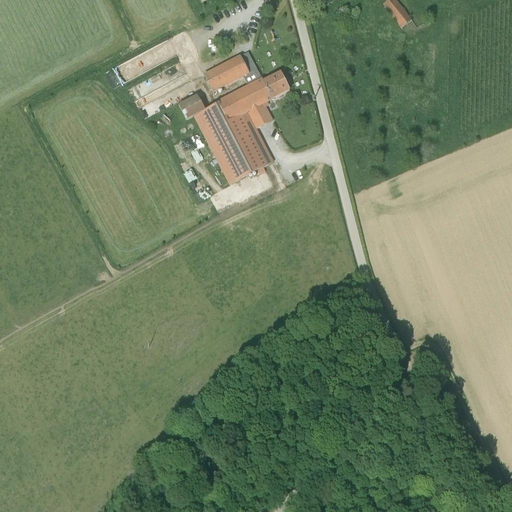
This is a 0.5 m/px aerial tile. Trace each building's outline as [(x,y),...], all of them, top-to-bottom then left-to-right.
[(395,0),(389,0),(382,6),(401,30),(412,21),(395,0)] [(248,88),(262,81),(248,55),(240,59),(203,78),(213,97),(218,94),(219,93),(244,80),(248,88)] [(248,116),(256,132),(273,123),(266,110),(269,108),(268,105),(289,93),(280,76),(264,84),(262,81),(248,88),(217,104),(218,106),(229,125),(248,116)] [(194,119),(206,113),(197,98),(178,108),(186,124),(194,119)] [(206,113),(194,119),(229,188),(255,174),(257,173),(263,170),(274,164),(256,132),(248,116),(229,125),(218,106),(206,113)]
